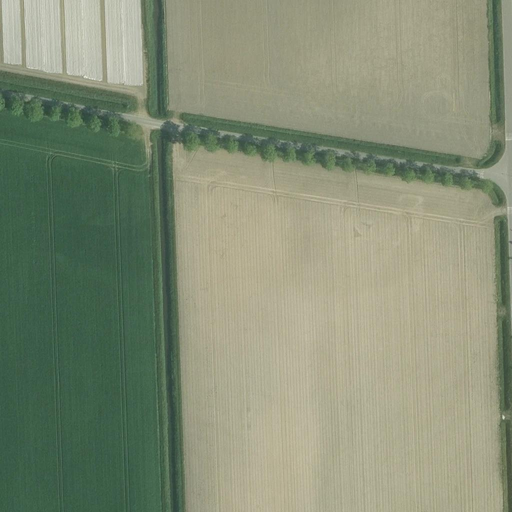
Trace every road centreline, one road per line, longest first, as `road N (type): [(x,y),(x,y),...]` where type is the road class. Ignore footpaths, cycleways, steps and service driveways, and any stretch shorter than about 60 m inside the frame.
road 1 (unclassified): [(510,177),(0,96)]
road 2 (unclassified): [(510,177),(506,0)]
